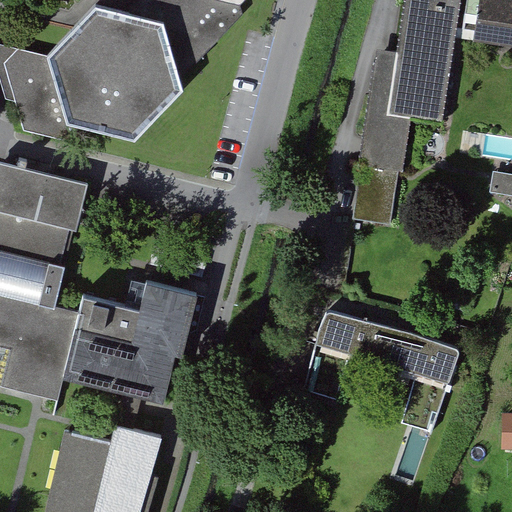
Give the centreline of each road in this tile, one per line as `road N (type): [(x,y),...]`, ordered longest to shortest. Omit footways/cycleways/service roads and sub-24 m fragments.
road 1 (residential): [(334,234),(244,511)]
road 2 (residential): [(251,204),(0,144)]
road 3 (residential): [(390,0),(334,234)]
road 4 (residential): [(306,0),(251,204)]
